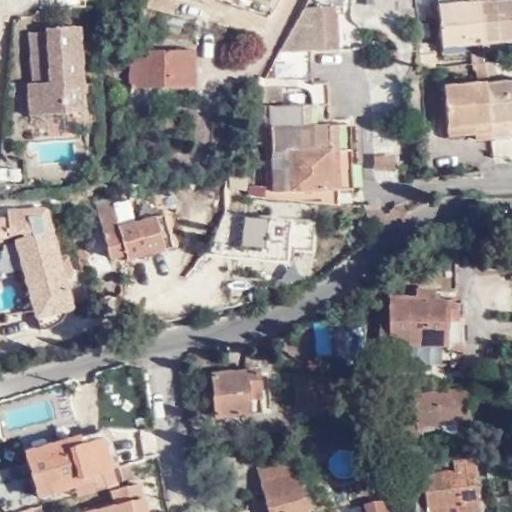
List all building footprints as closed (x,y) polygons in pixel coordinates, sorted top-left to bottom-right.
[(431,45),(474,41),(470,0),(453,0),(453,2),(428,3),(431,45)] [(470,0),(474,41),(511,37),(511,26),(510,0),(470,0)] [(299,200),(331,201),(331,190),(352,189),(351,119),(330,119),(329,79),(312,78),(312,45),(338,44),(337,11),(305,12),(268,72),(269,154),(268,199),(299,200)] [(79,112),(73,28),(42,30),(42,32),(24,33),(28,83),(33,84),(33,92),(23,93),(27,137),(70,133),(70,123),(80,122),(79,112)] [(191,50),(127,52),(127,88),(193,87),(191,50)] [(482,60),(476,61),(477,81),(484,80),(482,60)] [(477,81),(476,61),(467,63),(468,82),(477,81)] [(511,77),(484,80),(477,81),(482,136),(499,134),(498,126),(498,119),(511,117),(511,77)] [(482,136),(477,81),(468,82),(435,84),(437,123),(461,122),(462,129),(463,136),(482,136)] [(22,83),(23,93),(33,92),(33,84),(28,83),(22,83)] [(511,124),(511,117),(498,119),(498,126),(511,124)] [(0,171),(0,183),(20,183),(19,171),(0,171)] [(394,204),(383,210),(387,219),(406,209),(401,198),(393,202),(394,204)] [(100,208),(83,212),(95,259),(109,256),(110,261),(157,250),(150,219),(161,217),(157,201),(131,208),(134,222),(106,229),(100,208)] [(379,202),(361,202),(371,222),(372,225),(387,219),(383,210),(379,202)] [(64,310),(72,307),(63,274),(59,258),(46,208),(7,210),(8,217),(0,217),(0,238),(15,234),(39,330),(48,327),(55,324),(60,318),(63,314),(64,310)] [(314,263),(314,222),(215,220),(214,261),(314,263)] [(66,256),(59,258),(63,274),(71,272),(66,256)] [(446,319),(456,319),(457,299),(389,298),(389,325),(378,324),(377,346),(445,348),(446,319)] [(446,319),(445,348),(445,352),(460,353),(460,346),(462,345),(462,319),(456,319),(446,319)] [(211,371),(214,412),(251,410),(250,390),(259,390),(257,367),(211,371)] [(402,418),(404,442),(417,441),(416,425),(467,420),(464,389),(439,391),(440,396),(412,398),(413,416),(402,418)] [(120,466),(108,428),(79,437),(81,443),(102,438),(112,469),(120,466)] [(28,453),(41,497),(74,487),(76,495),(117,484),(112,469),(102,438),(81,443),(79,437),(28,453)] [(425,471),(423,459),(411,460),(411,468),(417,468),(419,484),(425,483),(426,493),(421,494),(422,511),(480,511),(474,457),(455,458),(455,469),(425,471)] [(257,468),(268,511),(306,511),(294,459),(257,468)] [(130,465),(119,468),(123,481),(133,478),(130,465)] [(147,511),(141,483),(112,491),(115,504),(79,511),(147,511)] [(382,511),(379,496),(358,501),(361,511),(382,511)]
